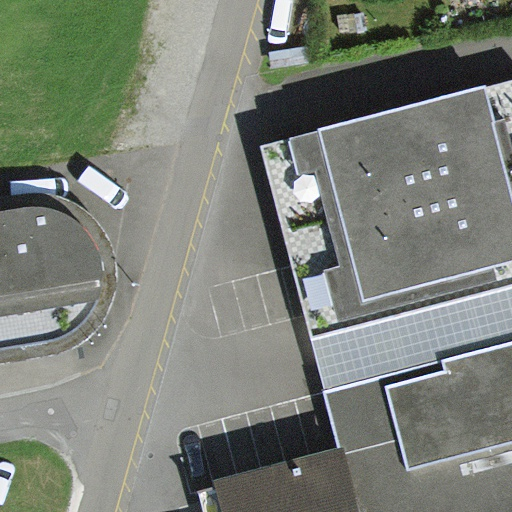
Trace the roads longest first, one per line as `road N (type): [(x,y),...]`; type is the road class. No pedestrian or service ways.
road 1 (residential): [(132,384),(235,0)]
road 2 (residential): [(0,412),(132,384)]
road 3 (residential): [(96,511),(132,384)]
